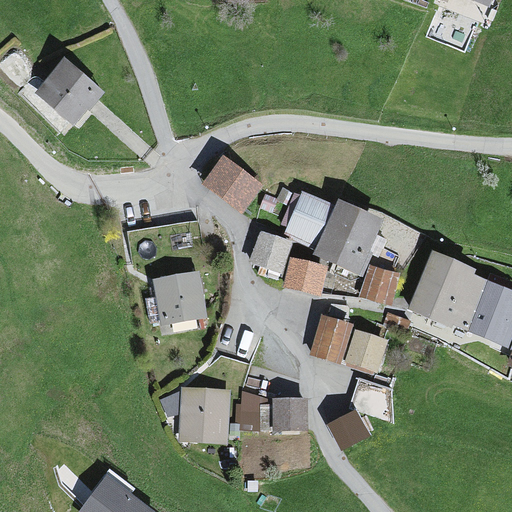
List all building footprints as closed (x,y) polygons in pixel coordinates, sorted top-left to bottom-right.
[(457,0),(478,9),(481,0),(457,0)] [(58,55),(31,90),(70,121),(97,86),(58,55)] [(259,183),(222,155),(203,179),(240,207),(259,183)] [(329,206),(299,192),(279,236),(290,241),(306,250),(329,206)] [(384,222),(333,197),(329,206),(306,250),(357,276),(364,266),(384,222)] [(195,272),(188,216),(120,228),(126,263),(148,279),(195,272)] [(290,241),(256,230),(246,262),(280,273),(290,241)] [(475,270),(430,251),(405,310),(450,329),(452,324),(472,276),(475,270)] [(322,266),(288,259),(282,287),(316,294),(322,266)] [(364,266),(355,294),(383,302),(391,274),(364,266)] [(195,272),(148,279),(154,322),(201,315),(195,272)] [(498,342),(511,307),(511,293),(472,276),(452,324),(498,342)] [(352,324),(316,313),(305,352),(341,362),(350,331),(352,324)] [(341,362),(372,371),(381,340),(350,331),(341,362)] [(511,338),(510,338),(501,365),(511,368),(511,338)] [(352,404),(389,415),(398,386),(361,375),(352,404)] [(220,389),(176,389),(176,438),(220,438),(220,389)] [(295,399),(266,399),(266,428),(295,428),(295,399)] [(354,410),(326,426),(338,446),(366,429),(354,410)] [(162,511),(106,474),(80,511),(81,511),(162,511)]
